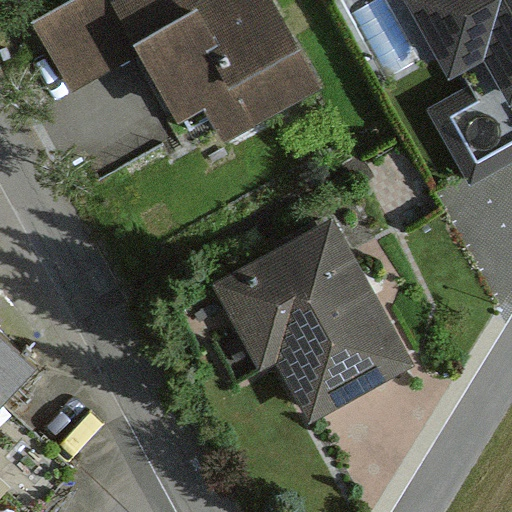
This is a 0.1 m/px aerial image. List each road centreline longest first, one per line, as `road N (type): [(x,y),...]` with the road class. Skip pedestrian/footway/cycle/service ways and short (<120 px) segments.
road 1 (residential): [(0,120),(217,511)]
road 2 (residential): [(511,355),(416,511)]
